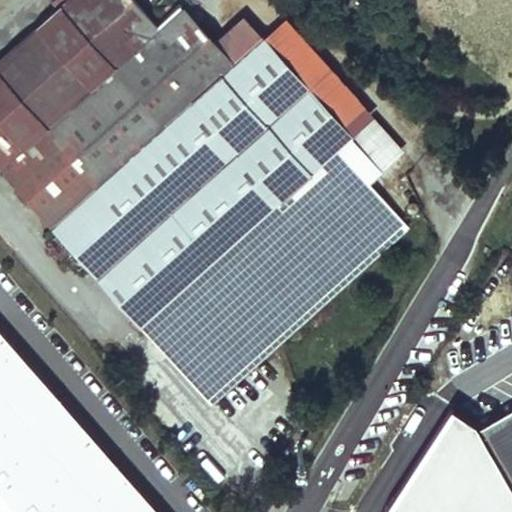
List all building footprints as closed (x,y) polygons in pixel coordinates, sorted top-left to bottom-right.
[(233,63),(215,44),(179,4),(157,24),(135,0),(63,0),(56,6),(0,55),(0,173),(72,253),(94,277),(117,302),(210,405),(402,231),(408,225),(371,182),(384,169),(383,167),(330,108),(265,35),(262,37),(233,63)] [(286,16),(265,35),(330,108),(383,167),(404,148),(335,71),(286,16)] [(233,63),(262,37),(244,17),(215,44),(233,63)] [(150,511),(0,341),(0,511),(150,511)] [(511,511),(511,404),(477,424),(450,406),(386,506),(381,511),(511,511)]
